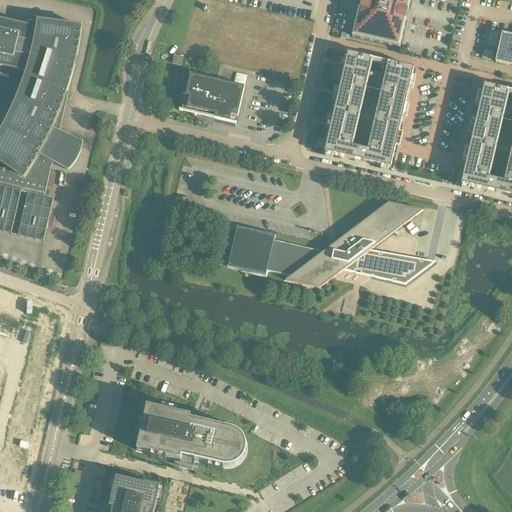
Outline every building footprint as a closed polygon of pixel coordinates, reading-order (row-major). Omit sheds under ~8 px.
[(407,10),(408,11),(410,0),(361,0),(360,8),(359,8),(352,37),(400,48),(406,19),(405,19),(407,10)] [(206,5),(195,54),(288,76),(299,27),(206,5)] [(36,29),(0,21),(0,88),(18,96),(16,99),(13,107),(8,117),(1,131),(0,133),(0,234),(43,244),(47,229),(52,230),(55,218),(50,217),(53,202),(44,200),(52,164),(68,172),(71,170),(73,168),(75,165),(77,161),(79,157),(81,154),(82,149),(83,144),(59,133),(68,95),(66,94),(69,85),(74,67),(78,48),(82,28),(37,22),(36,29)] [(511,36),(502,34),(495,63),(511,66),(511,36)] [(494,52),(483,50),(481,59),(492,62),(494,52)] [(348,53),(324,153),(389,168),(391,168),(414,69),(391,64),(385,92),(363,87),(367,73),(370,59),(348,53)] [(172,64),(181,66),(183,57),(174,55),(172,64)] [(247,76),(236,74),(234,85),(244,87),(247,76)] [(186,92),(181,91),(182,94),(182,97),(183,100),(184,103),(182,111),(183,111),(183,112),(191,114),(193,116),(194,117),(196,118),(197,119),(199,119),(200,120),(201,119),(202,119),(204,119),(204,118),(206,118),(206,117),(207,116),(208,115),(208,113),(215,115),(214,119),(237,124),(230,122),(231,116),(238,117),(245,88),(244,87),(234,85),(190,75),(186,92)] [(484,85),(461,185),(463,185),(511,196),(511,121),(500,118),(503,104),(506,90),(484,85)] [(227,267),(227,268),(266,277),(267,272),(290,277),(285,281),(320,289),(343,271),(406,286),(432,266),(370,251),(423,211),(389,203),(323,253),(274,241),(275,236),(236,227),(236,228),(237,228),(228,267),(227,267)] [(2,295),(0,302),(0,315),(6,317),(13,299),(2,295)] [(13,299),(6,317),(17,321),(19,317),(21,311),(23,303),(13,299)] [(39,311),(37,321),(55,326),(58,316),(39,311)] [(37,321),(35,331),(53,335),(55,326),(37,321)] [(35,331),(32,341),(51,345),(53,335),(35,331)] [(32,341),(30,350),(49,354),(51,345),(32,341)] [(30,350),(28,360),(47,364),(49,354),(30,350)] [(28,360),(25,370),(44,374),(47,364),(28,360)] [(25,370),(23,380),(42,384),(44,374),(25,370)] [(23,380),(21,390),(40,394),(42,384),(23,380)] [(21,390),(19,400),(37,404),(40,394),(21,390)] [(19,400),(16,410),(35,414),(37,404),(19,400)] [(233,431),(232,430),(200,423),(201,420),(194,418),(193,421),(190,420),(191,417),(147,407),(137,451),(181,461),(182,458),(185,458),(184,462),(191,463),(192,460),(223,467),(225,467),(226,468),(228,468),(230,467),(231,467),(233,467),(235,466),(236,465),(238,465),(239,464),(240,462),(241,461),(243,460),(243,459),(244,457),(245,455),(245,454),(246,452),(246,451),(246,449),(246,447),(246,446),(246,444),(245,442),(244,441),(244,439),(243,438),(242,436),(240,435),(239,434),(238,433),(236,432),(235,431),(233,431)] [(16,410),(14,420),(33,424),(35,414),(16,410)] [(14,420),(12,429),(31,434),(33,424),(14,420)] [(83,436),(90,437),(92,426),(86,425),(83,436)] [(12,429),(9,439),(21,442),(28,444),(31,434),(12,429)] [(6,467),(1,485),(9,487),(14,469),(6,467)] [(14,469),(9,487),(18,489),(23,471),(14,469)] [(82,473),(75,471),(73,482),(79,483),(82,473)] [(154,511),(160,488),(116,478),(109,507),(113,508),(112,511),(109,510),(108,511),(154,511)]
